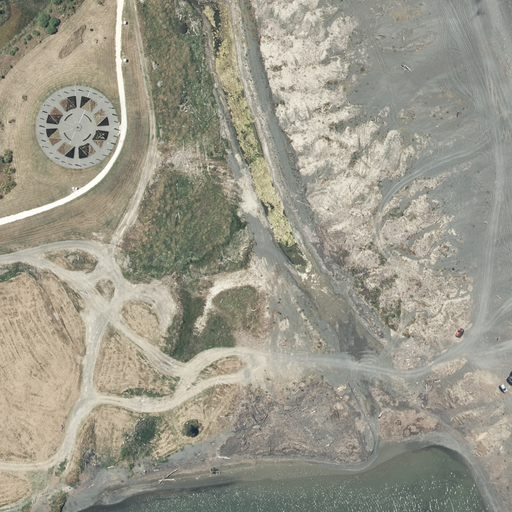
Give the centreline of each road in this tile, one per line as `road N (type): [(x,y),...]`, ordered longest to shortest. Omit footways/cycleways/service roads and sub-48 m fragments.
road 1 (track): [(127,292),(99,315),(89,374),(39,511)]
road 2 (track): [(127,292),(117,273),(82,249),(0,261)]
